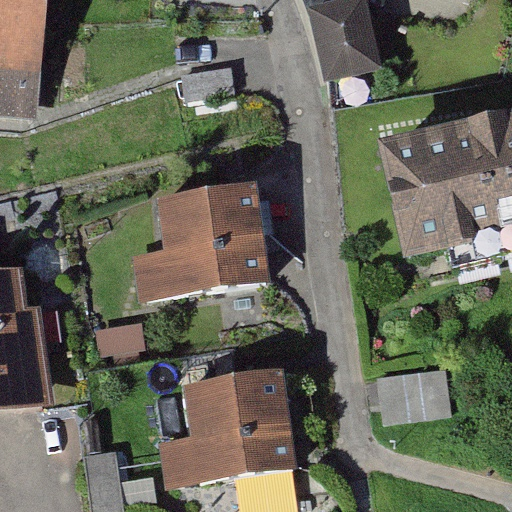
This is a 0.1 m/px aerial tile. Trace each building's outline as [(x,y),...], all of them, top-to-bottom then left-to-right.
[(0,0),(0,123),(35,125),(43,0),(0,0)] [(358,9),(311,19),(328,92),(375,82),(358,9)] [(234,74),(183,79),(186,105),(237,99),(234,74)] [(511,132),(390,161),(415,265),(511,240),(511,132)] [(257,196),(166,209),(177,301),(268,283),(257,196)] [(0,396),(8,394),(13,402),(44,396),(33,323),(21,326),(16,288),(0,290),(0,396)] [(448,376),(383,385),(387,425),(454,417),(448,376)] [(281,379),(193,392),(206,484),(294,474),(281,379)] [(128,511),(120,455),(88,460),(95,511),(128,511)]
